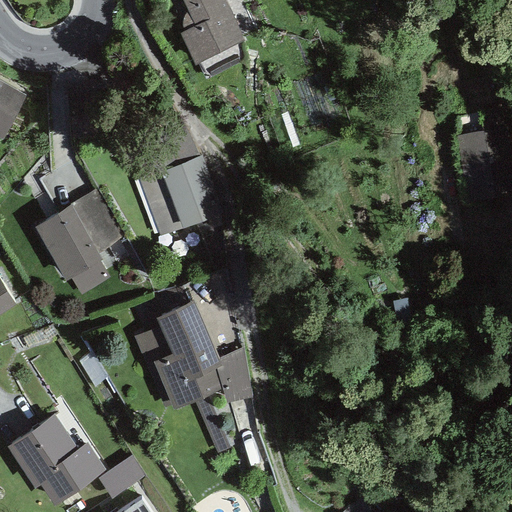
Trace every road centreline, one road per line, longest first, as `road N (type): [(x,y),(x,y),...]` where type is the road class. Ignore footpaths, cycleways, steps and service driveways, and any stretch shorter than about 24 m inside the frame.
road 1 (residential): [(300,511),(229,207),(201,133),(129,0)]
road 2 (track): [(511,415),(363,319),(201,133)]
road 3 (tertiary): [(95,0),(90,26),(63,50),(24,51),(0,33)]
